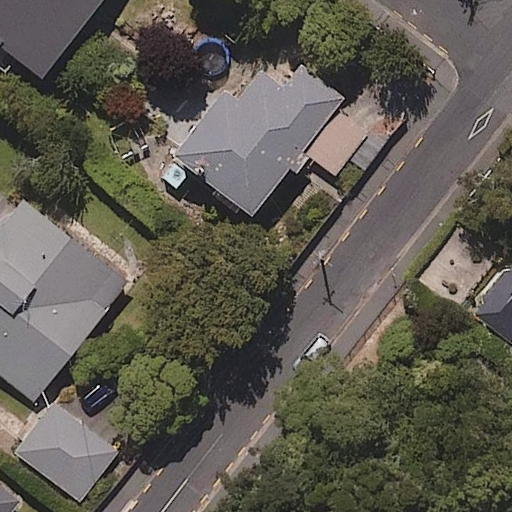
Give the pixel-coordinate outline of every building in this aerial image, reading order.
[(348,95),(308,63),(290,86),(268,69),(246,96),(234,87),(181,153),(258,214),(309,151),(338,174),(370,132),(339,107),(348,95)] [(133,279),(27,196),(0,229),(0,370),(38,400),(133,279)] [(511,263),(476,308),(511,336),(511,263)] [(121,450),(58,401),(17,453),(81,503),(121,450)] [(0,477),(0,511),(22,511),(31,501),(0,477)]
